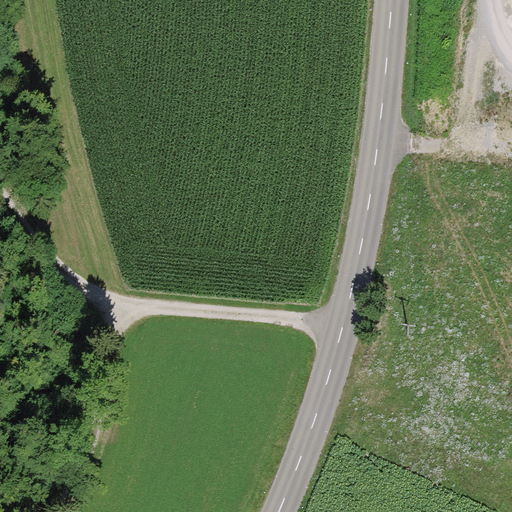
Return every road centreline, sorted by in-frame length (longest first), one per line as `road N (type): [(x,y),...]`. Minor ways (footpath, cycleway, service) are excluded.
road 1 (tertiary): [(389,0),(363,223),(310,430),(275,511)]
road 2 (track): [(0,200),(72,283),(117,311),(274,318),(337,331)]
road 3 (track): [(55,511),(95,409),(117,311)]
